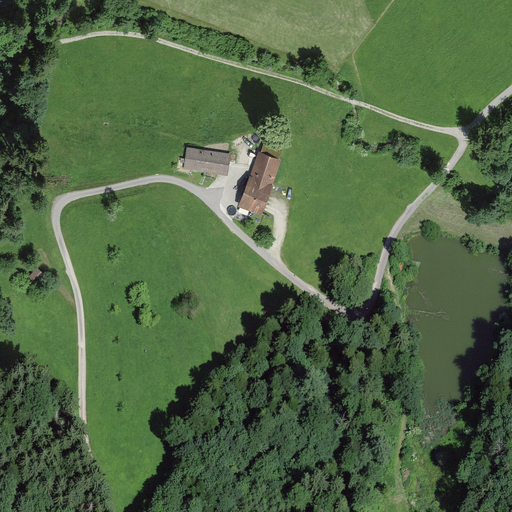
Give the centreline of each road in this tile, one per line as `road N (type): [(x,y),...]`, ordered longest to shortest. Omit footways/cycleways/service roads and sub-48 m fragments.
road 1 (track): [(465,136),(154,37),(107,31),(42,42),(0,62)]
road 2 (track): [(111,511),(86,440),(80,298),(55,212),(70,196),(155,179),(185,182),(202,195)]
road 3 (unclassified): [(202,195),(318,297),(356,312),(377,292),(393,234),(436,183)]
